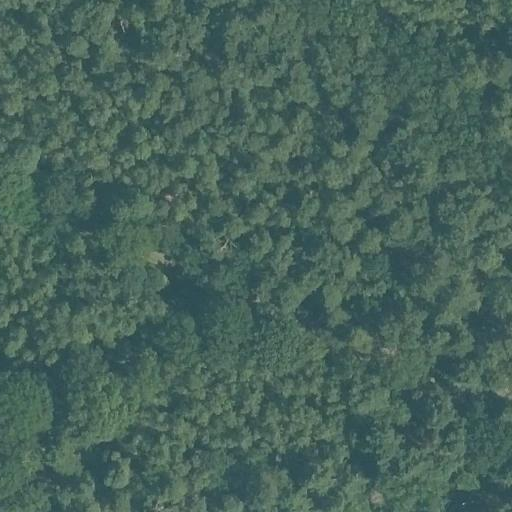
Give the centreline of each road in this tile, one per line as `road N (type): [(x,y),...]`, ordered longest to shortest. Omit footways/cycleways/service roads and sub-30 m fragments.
road 1 (unclassified): [(511,396),(416,373),(0,171)]
road 2 (track): [(0,409),(272,305)]
